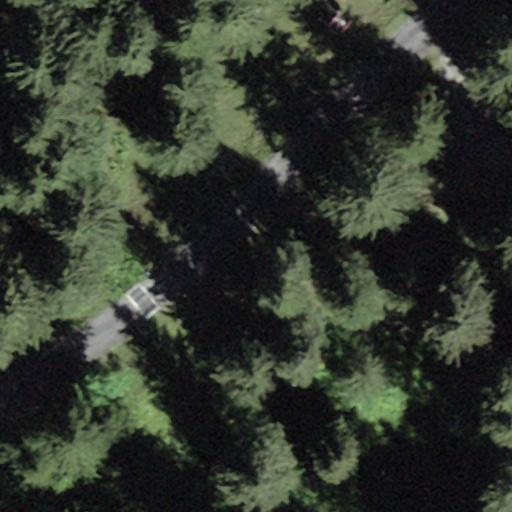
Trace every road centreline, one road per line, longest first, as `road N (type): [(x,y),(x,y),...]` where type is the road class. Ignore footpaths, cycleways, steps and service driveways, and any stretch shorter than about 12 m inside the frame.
road 1 (track): [(0,414),(142,301),(467,0)]
road 2 (track): [(459,7),(476,123),(511,157)]
